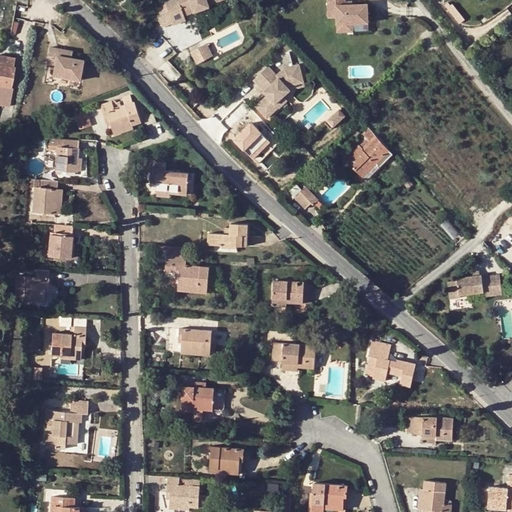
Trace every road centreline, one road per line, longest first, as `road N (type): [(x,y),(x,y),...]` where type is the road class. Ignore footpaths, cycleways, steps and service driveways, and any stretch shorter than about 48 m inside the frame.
road 1 (residential): [(385,307),(199,141),(62,0)]
road 2 (residential): [(129,511),(125,201),(103,159)]
road 3 (residential): [(511,421),(385,307)]
road 4 (residential): [(385,307),(511,198)]
road 5 (residential): [(511,121),(415,0)]
road 6 (residential): [(386,511),(369,459),(285,419)]
